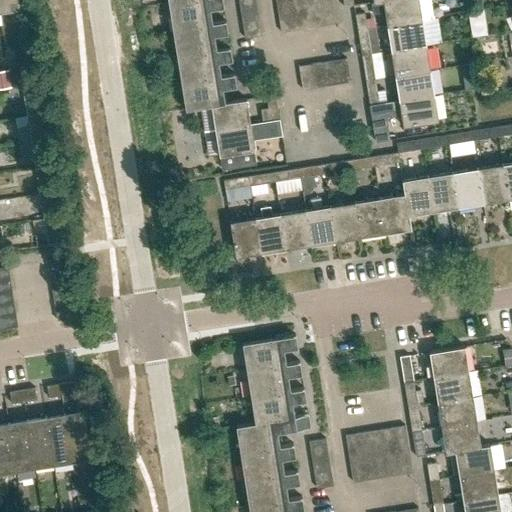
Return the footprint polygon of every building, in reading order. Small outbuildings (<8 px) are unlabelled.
[(0,0),(0,11),(19,8),(18,0),(0,0)] [(219,104),(219,103),(217,90),(237,87),(235,74),(215,77),(213,63),(232,60),(230,47),(211,50),(209,37),(228,34),(226,20),(207,24),(205,10),(224,7),(222,0),(167,0),(185,110),(211,106),(211,105),(219,104)] [(237,0),(240,14),(257,12),(255,0),(237,0)] [(275,0),(276,9),(289,7),(287,0),(275,0)] [(331,0),(324,1),(327,25),(340,23),(336,0),(331,0)] [(387,26),(422,21),(418,0),(390,0),(382,1),(383,2),(373,3),(373,2),(371,2),(372,13),(384,11),(387,26)] [(316,27),(327,25),(324,1),(312,3),(316,27)] [(304,29),(316,27),(312,3),(300,5),(304,29)] [(292,30),(304,29),(300,5),(289,7),(292,30)] [(280,32),(292,30),(289,7),(276,9),(280,32)] [(244,38),(260,35),(257,12),(240,14),(244,38)] [(357,31),(366,29),(364,13),(355,15),(357,31)] [(391,51),(426,46),(422,21),(387,26),(388,35),(391,51)] [(361,56),(371,54),(368,38),(359,39),(361,56)] [(395,76),(430,71),(426,46),(391,51),(395,76)] [(334,61),(338,84),(350,82),(346,59),(334,61)] [(325,86),(338,84),(334,61),(322,63),(325,86)] [(365,81),(375,79),(372,62),(363,64),(365,81)] [(314,88),(325,86),(322,63),(311,65),(314,88)] [(302,90),(314,88),(311,65),(298,67),(302,90)] [(399,101),(434,96),(430,71),(395,76),(398,100),(399,101)] [(379,104),(378,102),(376,88),(367,89),(369,106),(379,104)] [(25,103),(34,102),(32,89),(23,90),(25,103)] [(262,122),(279,120),(278,111),(275,95),(266,96),(267,108),(260,109),(262,122)] [(434,96),(399,101),(398,100),(378,102),(379,104),(369,106),(371,114),(373,131),(388,129),(387,116),(396,115),(396,111),(400,111),(403,126),(438,121),(434,96)] [(250,124),(246,99),(219,103),(219,104),(211,105),(211,106),(215,130),(250,124)] [(253,141),(282,136),(279,120),(262,122),(250,124),(215,130),(219,156),(254,150),(253,141)] [(28,123),(31,142),(40,140),(37,122),(28,123)] [(497,137),(511,134),(511,127),(511,125),(495,128),(497,137)] [(472,141),(488,138),(487,129),(470,132),(472,141)] [(447,145),(463,142),(462,133),(445,135),(447,145)] [(422,149),(438,146),(437,137),(420,139),(422,149)] [(40,140),(31,142),(34,160),(43,158),(40,140)] [(398,153),(413,150),(412,141),(396,143),(398,153)] [(374,166),(390,163),(389,154),(373,157),(374,166)] [(349,170),(365,167),(364,158),(348,161),(349,170)] [(324,174),(340,171),(339,162),(323,165),(324,174)] [(511,162),(501,164),(507,199),(511,198),(511,162)] [(482,203),(507,199),(501,164),(476,168),(482,203)] [(299,178),(316,175),(314,166),(298,168),(299,178)] [(457,207),(482,203),(476,168),(451,172),(457,207)] [(274,182),(291,179),(289,170),(273,173),(274,182)] [(432,211),(457,207),(451,172),(426,176),(432,211)] [(39,193),(48,191),(46,173),(36,175),(39,193)] [(249,186),(266,183),(264,174),(248,176),(249,186)] [(316,175),(299,178),(302,193),(310,192),(317,182),(316,175)] [(408,215),(432,211),(426,176),(401,180),(404,194),(408,216),(408,215)] [(224,190),(224,189),(241,187),(239,178),(222,180),(224,190)] [(48,191),(39,193),(42,211),(51,209),(48,191)] [(410,229),(408,215),(408,216),(404,194),(379,198),(385,233),(410,229)] [(360,237),(385,233),(379,198),(354,202),(360,237)] [(335,241),(360,237),(354,202),(329,206),(335,241)] [(305,210),(310,245),(335,241),(329,206),(305,210)] [(279,214),(285,249),(310,245),(305,210),(279,214)] [(255,218),(260,253),(285,249),(279,214),(255,218)] [(229,222),(235,257),(260,253),(255,218),(229,222)] [(47,244),(57,243),(54,224),(44,226),(47,244)] [(50,272),(73,268),(71,256),(48,260),(50,272)] [(0,280),(10,279),(8,266),(0,267),(0,280)] [(52,284),(75,280),(73,268),(50,272),(52,284)] [(0,292),(12,291),(10,279),(0,280),(0,292)] [(53,296),(77,292),(75,280),(52,284),(53,296)] [(0,304),(14,303),(12,291),(0,292),(0,304)] [(55,308),(79,304),(77,292),(53,296),(55,308)] [(0,316),(16,314),(14,303),(0,304),(0,316)] [(79,304),(55,308),(57,320),(81,316),(79,304)] [(0,316),(0,329),(18,326),(16,314),(0,316)] [(282,376),(301,373),(299,360),(280,363),(278,350),(297,347),(295,334),(242,342),(242,343),(255,421),(236,424),(249,511),(287,511),(304,509),(302,496),(282,499),(280,485),(299,482),(297,470),(278,473),(276,459),(295,456),(293,443),(274,446),(272,433),(291,430),(305,428),(305,427),(311,426),(308,413),(288,416),(286,403),(306,399),(303,386),(284,390),(282,376)] [(432,377),(468,371),(464,346),(428,351),(432,377)] [(409,355),(399,356),(401,366),(403,382),(413,380),(411,364),(409,355)] [(436,401),(472,396),(468,371),(432,377),(436,401)] [(60,383),(62,395),(74,393),(72,381),(60,383)] [(49,397),(62,395),(60,383),(47,385),(49,397)] [(22,389),(24,401),(37,399),(35,387),(22,389)] [(11,403),(24,401),(22,389),(9,391),(11,403)] [(407,406),(417,405),(414,389),(404,390),(407,406)] [(440,426),(476,421),(472,396),(436,401),(440,426)] [(65,413),(72,461),(91,458),(84,410),(65,413)] [(53,464),(72,461),(65,413),(46,416),(53,464)] [(411,431),(421,429),(418,413),(408,415),(411,431)] [(35,467),(53,464),(46,416),(27,419),(35,467)] [(16,470),(35,467),(27,419),(8,422),(16,470)] [(480,446),(480,445),(476,421),(440,426),(445,452),(454,451),(454,450),(480,446)] [(0,472),(16,470),(8,422),(0,423),(0,472)] [(396,451),(408,449),(404,425),(392,427),(396,451)] [(384,453),(396,451),(392,427),(380,429),(384,453)] [(372,455),(384,453),(380,429),(369,431),(372,455)] [(360,457),(372,455),(369,431),(356,433),(360,457)] [(348,458),(360,457),(356,433),(344,435),(348,458)] [(309,441),(313,464),(329,462),(325,438),(309,441)] [(415,456),(425,455),(422,438),(412,440),(415,456)] [(458,475),(493,469),(489,444),(480,445),(480,446),(454,450),(454,451),(458,475)] [(396,451),(400,474),(412,472),(408,449),(396,451)] [(388,476),(400,474),(396,451),(384,453),(388,476)] [(376,478),(388,476),(384,453),(372,455),(376,478)] [(364,480),(376,478),(372,455),(360,457),(364,480)] [(352,482),(364,480),(360,457),(348,458),(352,482)] [(317,488),(333,485),(329,462),(313,464),(317,488)] [(428,480),(439,478),(437,462),(426,464),(428,480)] [(462,500),(497,495),(493,469),(458,475),(462,500)] [(433,505),(443,503),(440,488),(430,489),(433,505)] [(464,511),(499,511),(497,495),(462,500),(464,511)]
